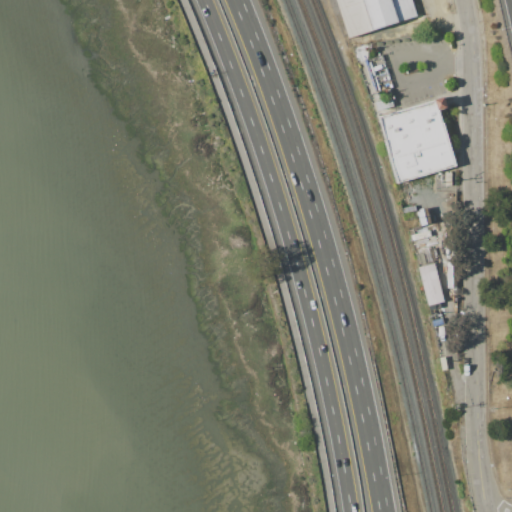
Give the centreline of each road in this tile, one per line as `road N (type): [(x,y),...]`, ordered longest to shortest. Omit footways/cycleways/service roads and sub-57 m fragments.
road 1 (motorway): [(381,503),(312,210),(236,0)]
road 2 (tertiary): [(472,194),(479,482)]
road 3 (motorway): [(287,235),(349,511)]
road 4 (motorway): [(203,0),(287,235)]
road 5 (tertiary): [(466,0),(472,194)]
